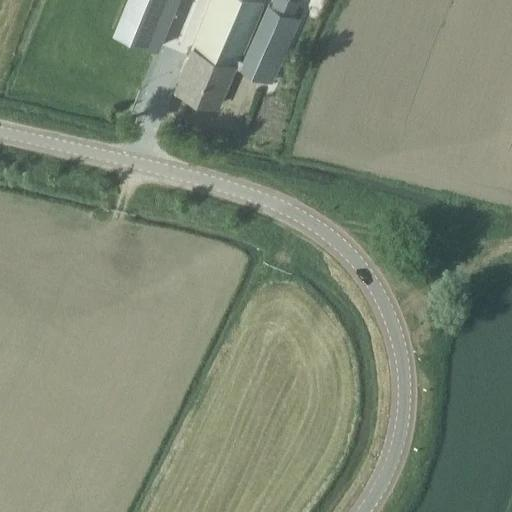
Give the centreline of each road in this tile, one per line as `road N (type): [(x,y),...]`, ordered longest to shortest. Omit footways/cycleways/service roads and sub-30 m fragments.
road 1 (tertiary): [(0,134),(222,187),(317,226),(340,246),(388,309),(404,376),(393,458),(366,511)]
road 2 (track): [(338,244),(409,237),(495,247),(511,237)]
